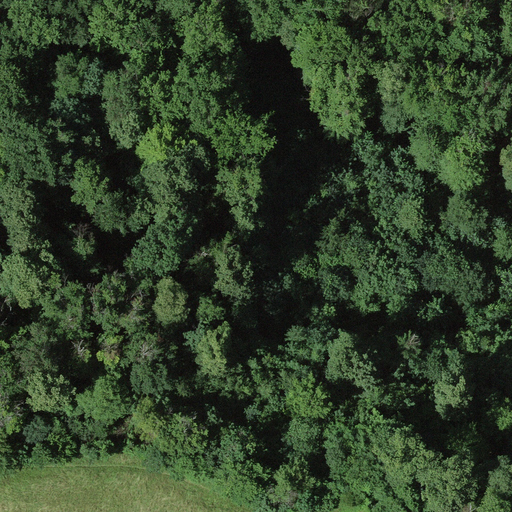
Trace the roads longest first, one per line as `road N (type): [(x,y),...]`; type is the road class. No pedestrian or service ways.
road 1 (track): [(0,368),(134,341),(511,329)]
road 2 (track): [(511,229),(313,88),(170,0)]
